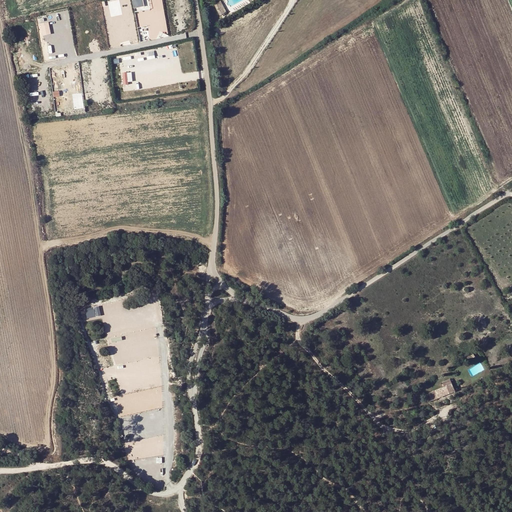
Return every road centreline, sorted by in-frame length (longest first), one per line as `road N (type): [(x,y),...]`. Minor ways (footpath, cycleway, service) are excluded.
road 1 (unclassified): [(195,0),(216,181),(211,263)]
road 2 (unclassified): [(192,400),(197,460),(174,492),(153,493),(104,462),(34,468)]
road 3 (unclassified): [(300,320),(510,190)]
road 4 (residential): [(421,406),(370,413),(301,342),(300,320)]
